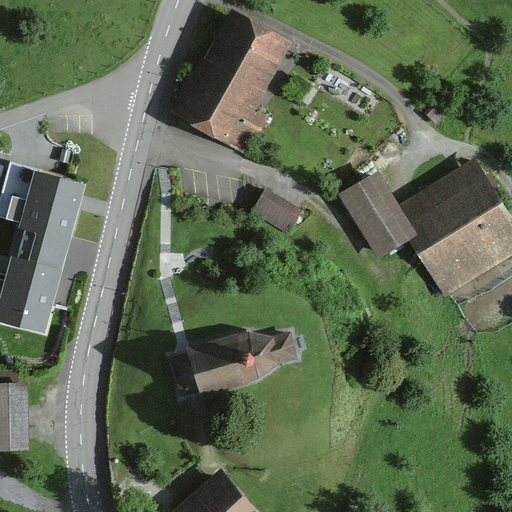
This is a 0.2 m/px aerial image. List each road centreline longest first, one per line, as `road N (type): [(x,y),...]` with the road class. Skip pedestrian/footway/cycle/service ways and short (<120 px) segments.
road 1 (unclassified): [(91,511),(83,380),(148,95)]
road 2 (unclassified): [(0,124),(74,98),(148,95)]
